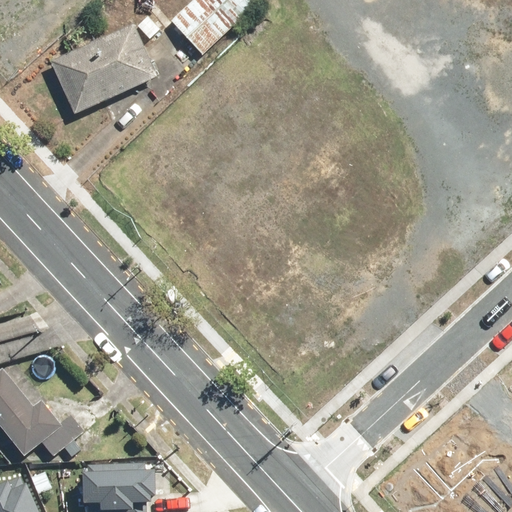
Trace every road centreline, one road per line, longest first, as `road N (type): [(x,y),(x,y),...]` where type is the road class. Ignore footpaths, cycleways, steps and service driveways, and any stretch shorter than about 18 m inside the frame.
road 1 (secondary): [(0,186),(283,495)]
road 2 (residential): [(511,293),(283,495)]
